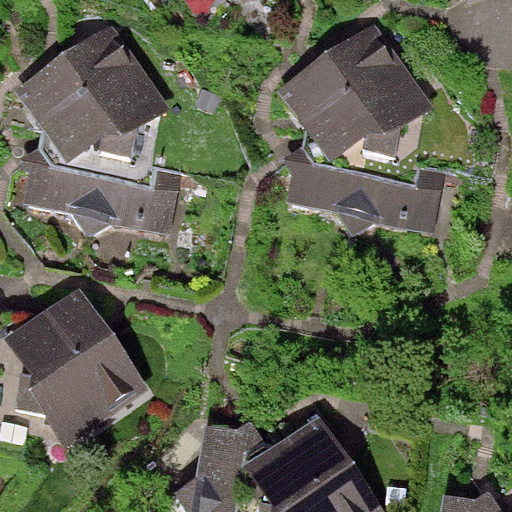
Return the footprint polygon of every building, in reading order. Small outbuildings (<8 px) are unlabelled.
[(113,29),(16,95),(45,137),(100,145),(95,178),(133,184),(138,153),(141,137),(174,112),(113,29)] [(377,30),(279,96),(309,138),(364,147),(359,180),(396,186),(401,154),(405,138),(437,114),(377,30)] [(100,145),(45,137),(43,154),(25,166),(37,182),(33,212),(67,216),(85,242),(112,224),(161,232),(173,160),(138,153),(133,184),(95,178),(100,145)] [(364,147),(309,138),(306,155),(289,167),(301,183),(297,213),(331,217),(349,243),(376,225),(424,233),(437,161),(401,154),(396,186),(359,180),(364,147)] [(148,395),(82,298),(40,328),(31,382),(0,377),(0,415),(23,419),(39,423),(64,456),(148,395)] [(0,377),(31,382),(40,328),(23,325),(11,307),(0,315),(0,451),(16,455),(23,419),(0,415),(0,377)] [(380,511),(321,425),(279,455),(270,509),(237,504),(235,511),(380,511)] [(270,509),(279,455),(262,452),(250,434),(234,446),(204,442),(199,476),(173,493),(185,511),(235,511),(237,504),(270,509)] [(502,511),(488,491),(474,500),(445,496),(441,511),(502,511)]
